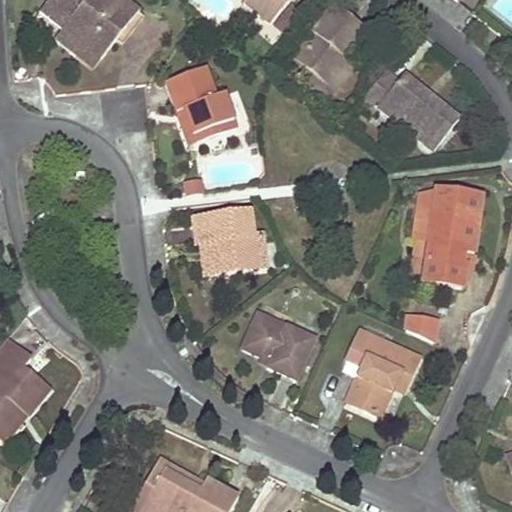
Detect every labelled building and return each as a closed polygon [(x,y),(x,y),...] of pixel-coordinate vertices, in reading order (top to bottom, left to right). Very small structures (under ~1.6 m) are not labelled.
[(50,0),(47,4),(69,21),(61,31),(54,40),(60,44),(75,56),(86,44),(102,57),(139,12),(124,0),(50,0)] [(246,0),(244,4),(270,25),(290,0),(246,0)] [(69,21),(47,4),(39,14),(61,31),(69,21)] [(291,5),(288,9),(299,19),(303,15),(291,5)] [(328,88),(350,61),(338,51),(353,33),(358,26),(336,8),(294,61),(328,88)] [(288,9),(280,19),(292,28),(299,19),(288,9)] [(292,28),(280,19),(272,29),(284,38),(292,28)] [(102,57),(86,44),(75,56),(92,70),(102,57)] [(328,88),(294,61),(290,66),(331,100),(357,67),(350,61),(328,88)] [(428,102),(425,99),(421,96),(425,92),(404,75),(399,82),(385,71),(359,103),(374,115),(378,110),(430,151),(457,118),(432,97),(428,102)] [(235,131),(223,98),(216,100),(205,72),(165,86),(176,117),(184,114),(196,146),(235,131)] [(428,95),(425,92),(421,96),(425,99),(428,102),(432,97),(428,95)] [(196,146),(184,114),(176,117),(179,123),(188,149),(196,146)] [(184,183),(186,197),(203,195),(201,182),(184,183)] [(472,258),(481,199),(436,192),(420,197),(417,220),(430,222),(427,244),(421,286),(459,291),(463,267),(459,267),(460,256),(472,258)] [(215,276),(265,270),(261,238),(251,239),(249,216),(192,222),(195,246),(200,246),(211,245),(215,276)] [(414,242),(427,244),(430,222),(417,220),(414,242)] [(215,276),(211,245),(200,246),(204,277),(215,276)] [(459,267),(463,267),(459,291),(470,268),(472,258),(460,256),(459,267)] [(266,370),(295,383),(313,342),(257,317),(242,350),(270,364),(266,370)] [(431,343),(434,322),(407,318),(405,331),(431,343)] [(363,412),(375,418),(389,388),(393,380),(407,386),(419,361),(359,334),(346,363),(362,370),(349,398),(366,405),(363,412)] [(0,348),(0,374),(18,352),(6,342),(0,348)] [(0,431),(17,411),(24,416),(27,419),(48,393),(23,372),(31,362),(18,352),(0,374),(0,431)] [(393,380),(389,388),(403,394),(407,386),(393,380)] [(363,412),(366,405),(349,398),(346,404),(363,412)] [(17,411),(0,431),(0,440),(1,442),(24,416),(17,411)] [(200,496),(204,488),(159,462),(155,470),(200,496)] [(231,511),(239,500),(208,482),(204,488),(200,496),(155,470),(143,491),(152,496),(142,511),(231,511)] [(131,511),(142,511),(152,496),(143,491),(131,511)]
